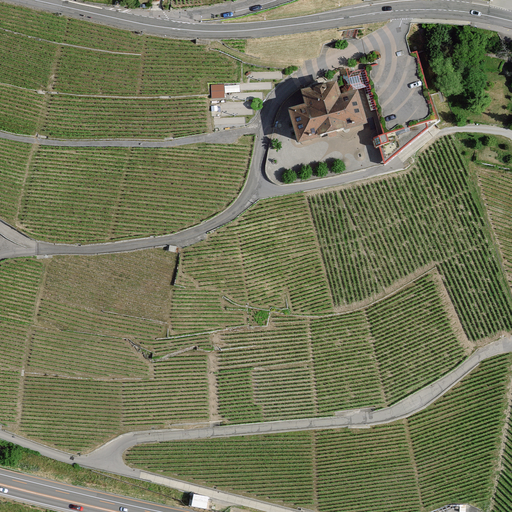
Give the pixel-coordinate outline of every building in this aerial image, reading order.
[(361,28),(344,31),(342,36),(353,38),(356,39),(361,28)] [(417,52),(366,67),(360,70),(363,81),(365,89),(385,161),(439,119),(432,95),(417,52)] [(363,81),(360,70),(350,73),(349,69),(344,70),(345,74),(343,75),(348,93),(358,91),(365,89),(363,81)] [(307,105),(292,110),(301,142),(367,122),(358,91),(348,93),(341,96),(336,80),(303,90),(307,105)] [(211,85),(211,98),(225,97),(225,84),(211,85)]
